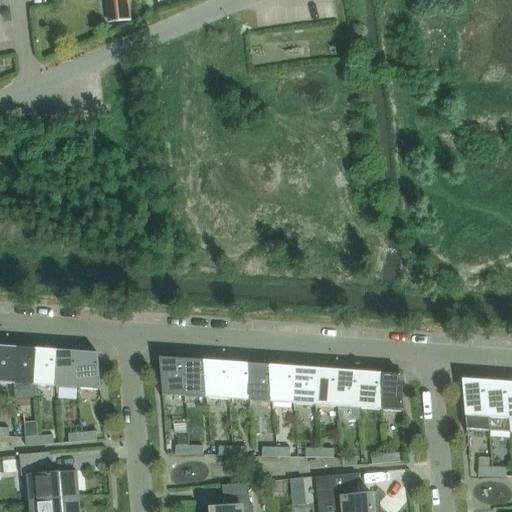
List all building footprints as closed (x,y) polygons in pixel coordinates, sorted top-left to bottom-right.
[(129,4),(110,6),(112,23),(131,21),(129,4)] [(0,383),(13,384),(10,347),(5,347),(5,345),(0,345),(0,383)] [(17,348),(10,347),(13,384),(35,386),(32,349),(27,349),(27,347),(17,348)] [(39,350),(32,349),(35,386),(57,387),(54,351),(49,350),(49,349),(39,350)] [(57,387),(79,389),(76,352),(71,352),(71,350),(61,351),(54,351),(57,387)] [(82,353),(76,352),(79,389),(80,401),(102,403),(101,398),(102,398),(98,354),(93,353),(92,352),(82,353)] [(163,395),(185,397),(181,360),(177,359),(177,358),(167,359),(159,358),(159,359),(163,403),(164,402),(163,395)] [(185,397),(207,398),(203,361),(199,361),(199,359),(189,360),(181,360),(185,397)] [(207,398),(229,400),(225,363),(221,363),(221,361),(211,362),(203,361),(207,398)] [(251,402),(247,365),(243,364),(243,362),(233,364),(225,363),(229,400),(251,402)] [(273,403),(269,366),(265,366),(265,364),(255,365),(247,365),(251,402),(273,403)] [(295,405),(291,368),(287,367),(286,366),(277,367),(269,366),(273,403),(295,405)] [(295,405),(317,406),(313,369),(309,369),(309,367),(298,368),(291,368),(295,405)] [(317,406),(339,408),(335,371),(330,371),(330,369),(320,370),(313,369),(317,406)] [(361,420),(361,409),(357,372),(352,372),(352,370),(342,371),(335,371),(339,408),(340,423),(361,420)] [(383,411),(379,374),(374,374),(374,372),(363,373),(357,372),(361,409),(383,411)] [(379,374),(383,411),(403,412),(404,420),(405,420),(401,376),(396,375),(395,373),(385,374),(379,374)] [(488,431),(484,381),(480,381),(480,379),(470,380),(462,380),(466,424),(467,424),(467,430),(488,431)] [(510,433),(506,383),(502,383),(502,381),(492,382),(484,381),(488,431),(510,433)] [(0,437),(9,438),(9,429),(0,428),(0,437)] [(82,433),(83,442),(97,441),(96,432),(82,433)] [(68,434),(69,443),(83,442),(82,433),(68,434)] [(40,446),(54,445),(53,436),(39,437),(40,446)] [(39,437),(25,438),(26,447),(40,446),(39,437)] [(175,455),(189,456),(189,447),(175,446),(175,455)] [(189,456),(203,456),(203,447),(189,447),(189,456)] [(219,456),(233,457),(233,447),(219,447),(219,456)] [(233,457),(247,457),(247,448),(233,447),(233,457)] [(262,457),(276,457),(276,448),(262,448),(262,457)] [(276,457),(290,458),(290,449),(276,448),(276,457)] [(306,458),(320,458),(320,449),(306,449),(306,458)] [(320,458),(333,459),(334,450),(320,449),(320,458)] [(78,486),(77,471),(47,474),(46,469),(51,468),(50,453),(20,456),(22,477),(28,476),(30,503),(72,500),(71,486),(78,486)] [(386,464),(400,463),(399,454),(385,455),(386,464)] [(385,455),(371,456),(372,465),(386,464),(385,455)] [(343,468),(357,466),(356,457),(342,459),(343,468)] [(478,477),(492,477),(492,468),(478,468),(478,477)] [(492,477),(506,478),(506,469),(492,468),(492,477)] [(359,487),(358,474),(328,477),(317,478),(320,511),(373,511),(372,495),(357,497),(357,488),(359,487)] [(302,479),(290,480),(291,494),(303,493),(302,479)] [(211,509),(211,511),(253,511),(253,505),(250,505),(248,484),(222,486),(223,499),(226,498),(226,508),(211,509)] [(72,511),(72,500),(30,503),(31,511),(80,511),(77,511),(72,511)]
